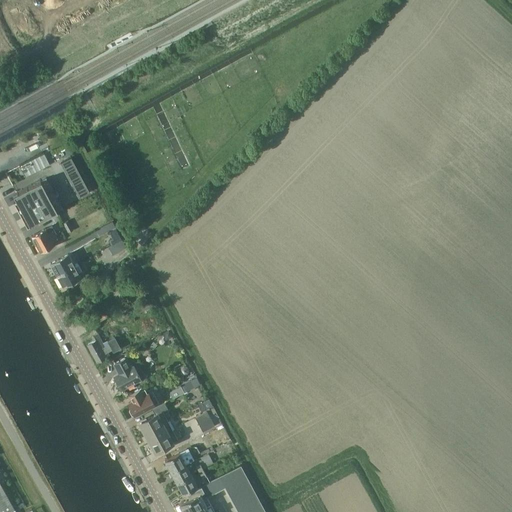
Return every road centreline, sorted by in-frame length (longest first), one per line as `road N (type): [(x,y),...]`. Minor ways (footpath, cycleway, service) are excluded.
road 1 (tertiary): [(163,511),(0,213)]
road 2 (track): [(317,0),(44,142)]
